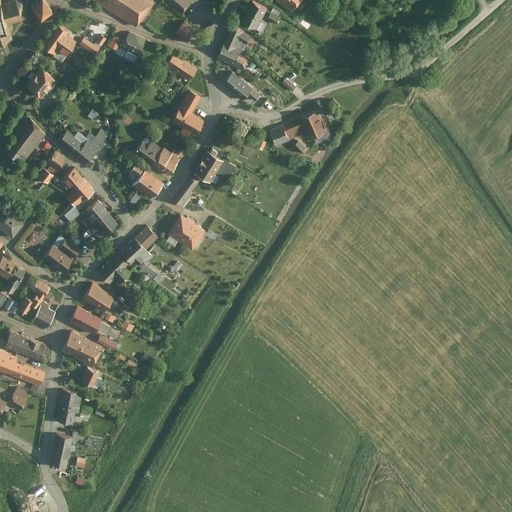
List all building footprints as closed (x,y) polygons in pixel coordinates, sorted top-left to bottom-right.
[(16,0),(0,0),(0,36),(11,33),(7,19),(21,14),(16,0)] [(44,0),(33,0),(30,2),(40,16),(51,9),(44,0)] [(97,0),(136,26),(152,2),(149,0),(97,0)] [(162,0),(178,14),(190,0),(162,0)] [(254,0),(252,0),(242,20),(262,30),(267,22),(261,19),(267,7),(254,0)] [(299,0),(280,0),(293,10),(299,0)] [(272,7),(268,17),(279,21),(283,11),(272,7)] [(194,30),(181,20),(171,33),(184,43),(194,30)] [(54,23),(35,48),(49,58),(56,50),(64,57),(74,43),(64,37),(68,31),(54,23)] [(233,26),(225,40),(241,48),(244,41),(248,43),(252,35),(233,26)] [(125,34),(119,50),(140,57),(145,41),(125,34)] [(103,41),(97,37),(93,42),(99,46),(103,41)] [(118,40),(110,37),(106,47),(114,51),(118,40)] [(241,48),(225,40),(218,56),(243,68),(247,59),(238,54),(241,48)] [(172,53),(161,69),(173,76),(175,74),(186,81),(194,69),(172,53)] [(20,87),(36,99),(50,81),(34,69),(20,87)] [(231,73),(221,86),(241,102),(245,98),(252,89),(231,73)] [(291,75),(286,81),(292,85),(297,79),(291,75)] [(279,85),(290,94),(295,87),(292,85),(286,81),(284,79),(279,85)] [(261,96),(252,89),(245,98),(254,105),(261,96)] [(166,120),(168,122),(179,128),(177,131),(184,136),(187,132),(193,135),(201,121),(186,112),(189,107),(195,97),(185,92),(177,107),(174,106),(166,120)] [(90,113),(97,119),(102,113),(95,108),(90,113)] [(317,111),(298,120),(305,135),(307,140),(326,132),(317,111)] [(11,131),(16,136),(3,156),(22,166),(44,135),(24,113),(11,131)] [(298,120),(280,128),(285,142),(305,135),(298,120)] [(93,137),(102,145),(108,135),(99,128),(93,137)] [(280,128),(268,132),(273,146),(285,142),(280,128)] [(57,142),(72,154),(80,144),(65,132),(57,142)] [(89,134),(80,144),(72,154),(84,165),(102,145),(93,137),(89,134)] [(139,143),(132,152),(148,164),(160,147),(149,139),(144,146),(139,143)] [(160,147),(148,164),(158,171),(170,154),(160,147)] [(47,166),(44,170),(52,175),(65,159),(52,150),(43,164),(47,166)] [(201,151),(188,171),(205,182),(219,161),(213,157),(215,154),(209,150),(206,154),(201,151)] [(178,160),(170,154),(158,171),(166,177),(168,174),(174,166),(178,160)] [(136,178),(142,169),(134,164),(128,172),(136,178)] [(174,166),(168,174),(173,177),(178,169),(174,166)] [(68,192),(63,197),(73,209),(94,191),(73,168),(58,181),(68,192)] [(52,175),(44,170),(41,169),(35,177),(45,184),(52,175)] [(136,178),(129,186),(148,201),(161,183),(142,169),(136,178)] [(184,174),(166,199),(180,208),(198,183),(184,174)] [(80,222),(87,230),(106,212),(95,200),(81,212),(86,217),(80,222)] [(22,224),(0,209),(0,231),(12,239),(22,224)] [(117,224),(106,212),(87,230),(97,241),(117,224)] [(177,215),(164,235),(188,251),(201,231),(177,215)] [(145,226),(131,240),(141,250),(155,237),(145,226)] [(127,237),(114,252),(128,265),(141,250),(131,240),(127,237)] [(64,238),(57,248),(72,260),(79,249),(64,238)] [(57,248),(51,244),(39,259),(60,275),(72,260),(57,248)] [(95,275),(106,284),(110,279),(119,285),(130,272),(125,268),(128,265),(114,252),(95,275)] [(0,257),(0,277),(4,279),(12,265),(0,257)] [(11,277),(0,294),(10,300),(21,284),(11,277)] [(91,282),(80,299),(101,311),(112,296),(91,282)] [(36,296),(31,303),(29,307),(35,310),(38,305),(41,298),(36,296)] [(16,311),(25,315),(29,307),(31,303),(22,299),(16,311)] [(35,310),(29,323),(46,330),(54,313),(38,305),(35,310)] [(74,305),(66,322),(90,334),(99,318),(74,305)] [(106,313),(102,319),(110,323),(114,317),(106,313)] [(122,321),(119,328),(128,333),(132,326),(122,321)] [(69,331),(59,352),(89,366),(99,346),(69,331)] [(7,332),(2,347),(39,361),(44,346),(7,332)] [(98,332),(94,341),(111,350),(116,341),(98,332)] [(14,357),(0,352),(0,373),(37,387),(42,374),(12,362),(14,357)] [(95,373),(82,369),(77,381),(90,386),(95,373)] [(28,396),(15,388),(4,403),(19,410),(28,396)] [(64,388),(60,407),(81,410),(84,391),(64,388)] [(80,417),(81,410),(60,407),(58,419),(74,422),(75,416),(80,417)] [(64,469),(70,439),(54,436),(49,466),(64,469)] [(0,506),(14,511),(16,511),(37,464),(0,448),(0,506)] [(87,460),(75,456),(72,464),(85,468),(87,460)] [(84,481),(75,477),(72,483),(81,487),(84,481)]
